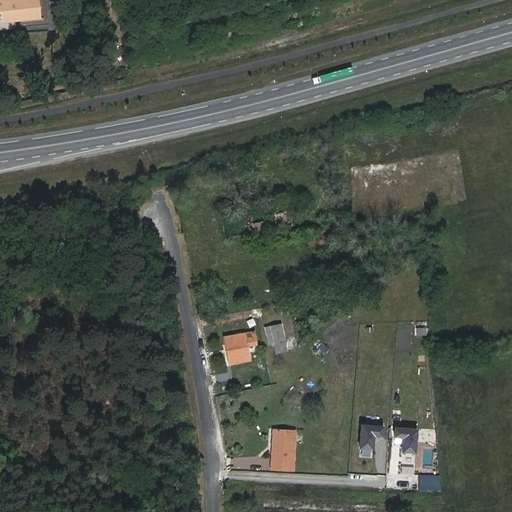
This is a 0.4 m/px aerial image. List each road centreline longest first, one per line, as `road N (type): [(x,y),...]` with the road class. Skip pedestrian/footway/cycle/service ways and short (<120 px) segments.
road 1 (primary): [(511,31),(211,114),(45,146)]
road 2 (residential): [(213,511),(208,417),(163,219)]
